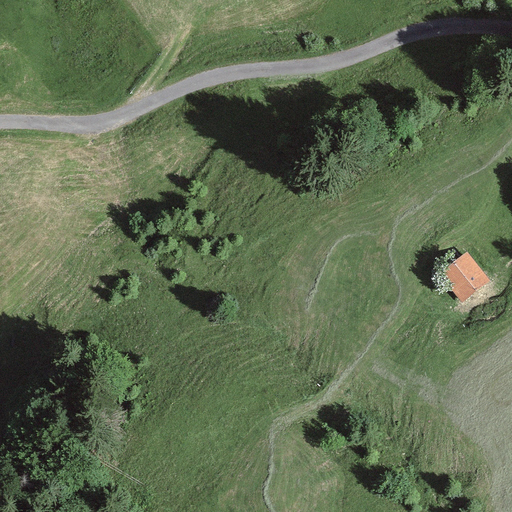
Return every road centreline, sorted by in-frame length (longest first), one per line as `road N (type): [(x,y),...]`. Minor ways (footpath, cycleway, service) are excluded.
road 1 (track): [(511,25),(417,28),(336,62),(223,75),(126,117)]
road 2 (track): [(126,117),(76,127),(0,120)]
